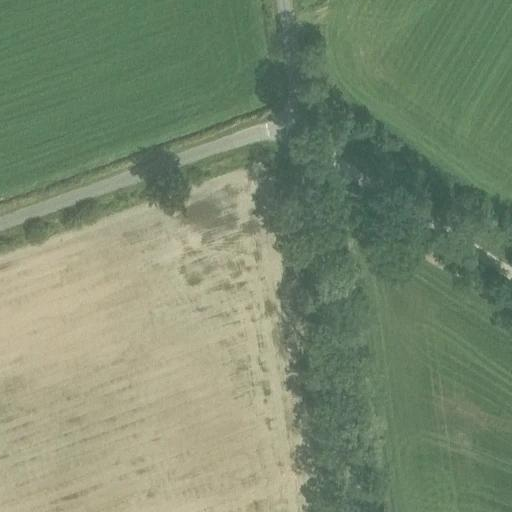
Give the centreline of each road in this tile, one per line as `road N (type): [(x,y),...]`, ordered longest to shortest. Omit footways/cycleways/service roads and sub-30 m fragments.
road 1 (unclassified): [(356,511),(298,118)]
road 2 (unclassified): [(0,226),(298,118)]
road 3 (track): [(304,158),(334,157),(511,268)]
